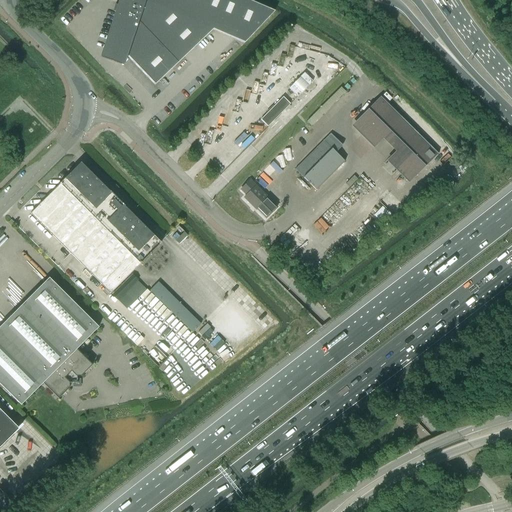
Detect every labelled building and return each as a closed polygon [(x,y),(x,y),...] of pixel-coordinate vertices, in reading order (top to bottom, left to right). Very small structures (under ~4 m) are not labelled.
[(276,12),(248,0),(121,0),(106,47),(127,54),(156,85),(214,30),(245,44),(276,12)] [(288,88),(297,97),(312,81),(304,73),(288,88)] [(311,126),(345,92),(341,87),(307,121),(311,126)] [(361,116),(418,173),(439,153),(381,96),(361,116)] [(260,120),(267,127),(290,104),(283,97),(260,120)] [(344,162),(335,152),(342,146),(330,134),(295,169),(316,190),(344,162)] [(30,214),(60,244),(110,294),(161,243),(81,163),(30,214)] [(446,178),(442,174),(425,191),(429,196),(446,178)] [(244,198),(256,210),(257,210),(266,218),(277,207),(250,181),(241,190),(247,196),(244,198)] [(0,326),(0,384),(21,405),(43,383),(58,399),(92,365),(76,349),(98,327),(49,278),(0,326)] [(0,447),(19,429),(0,410),(0,447)] [(414,507),(425,502),(423,496),(411,501),(414,507)] [(401,507),(403,511),(411,508),(408,503),(401,507)]
